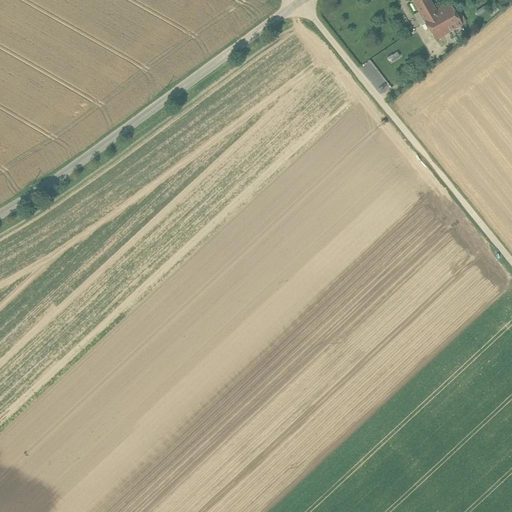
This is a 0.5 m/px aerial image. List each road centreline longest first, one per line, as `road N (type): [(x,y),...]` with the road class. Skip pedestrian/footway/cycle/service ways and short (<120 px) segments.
road 1 (tertiary): [(300,0),(0,213)]
road 2 (unclassified): [(300,0),(511,262)]
